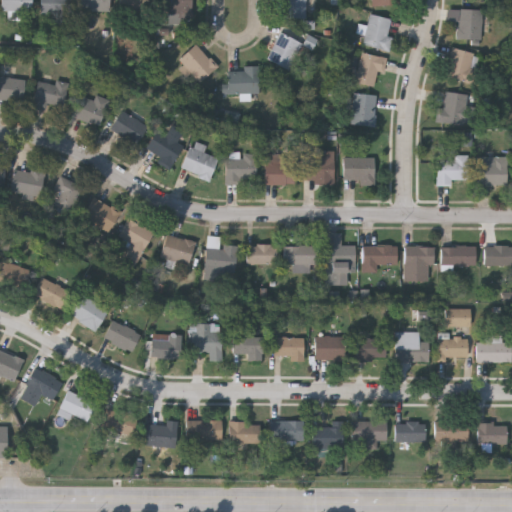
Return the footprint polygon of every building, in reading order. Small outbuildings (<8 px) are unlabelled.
[(0,9),(0,0),(31,0),(31,9),(0,9)] [(40,12),(40,0),(73,0),(73,12),(40,12)] [(108,0),(108,10),(79,10),(79,0),(108,0)] [(119,0),(149,0),(149,9),(119,9),(119,0)] [(162,22),(162,0),(191,0),(191,22),(162,22)] [(282,17),(282,0),(305,0),(305,17),(282,17)] [(373,0),(373,8),(401,8),(400,0),(373,0)] [(481,8),(481,38),(457,38),(457,8),(481,8)] [(387,34),(392,35),(389,50),(362,43),(369,13),(391,18),(387,34)] [(266,58),(279,31),(301,42),(289,69),(266,58)] [(178,58),(195,43),(216,65),(198,81),(178,58)] [(472,80),(448,80),(448,50),(472,50),(472,80)] [(384,72),(376,70),(373,85),(350,80),(352,67),(357,68),(361,51),(387,56),(384,72)] [(23,78),(23,99),(0,97),(0,67),(15,67),(14,78),(23,78)] [(226,67),(258,67),(258,92),(226,92),(226,67)] [(62,109),(32,103),(37,78),(67,84),(62,109)] [(438,120),(442,90),(469,94),(468,104),(473,105),(470,124),(438,120)] [(95,94),(109,99),(100,125),(71,115),(78,93),(94,99),(95,94)] [(375,124),(352,124),(352,93),(375,93),(375,124)] [(110,127),(120,109),(147,124),(137,142),(110,127)] [(171,166),(144,151),(156,128),(166,133),(170,125),(181,131),(176,141),(182,145),(171,166)] [(202,151),(218,157),(209,179),(181,168),(192,141),(204,145),(202,151)] [(333,149),(333,182),(302,182),(302,149),(333,149)] [(226,157),(242,157),(242,153),(256,153),(256,181),(226,181),(226,157)] [(294,183),(265,183),(265,153),(294,153),(294,183)] [(343,178),(343,155),(373,155),(373,183),(354,183),(354,178),(343,178)] [(477,184),(477,155),(506,155),(506,184),(477,184)] [(436,182),(436,158),(466,158),(466,182),(436,182)] [(44,171),(39,196),(9,190),(14,166),(44,171)] [(60,192),(52,188),(60,174),(82,185),(68,211),(54,203),(60,192)] [(119,212),(106,232),(81,215),(94,196),(119,212)] [(118,235),(128,217),(153,230),(134,265),(122,258),(131,242),(118,235)] [(161,257),(165,234),(194,239),(190,262),(161,257)] [(236,244),(235,271),(204,270),(204,246),(222,247),(222,244),(236,244)] [(276,244),(276,262),(246,262),(246,244),(276,244)] [(396,263),(376,263),(376,271),(362,271),(362,244),(396,244),(396,263)] [(283,263),(283,245),(317,245),(317,263),(283,263)] [(326,245),(354,245),(354,271),(347,271),(347,283),(326,283),(326,245)] [(403,281),(403,245),(433,245),(433,264),(427,264),(427,281),(403,281)] [(511,245),(511,264),(483,264),(483,245),(511,245)] [(474,246),(474,264),(440,264),(440,246),(474,246)] [(0,281),(0,262),(18,262),(18,281),(0,281)] [(32,293),(42,276),(69,291),(59,308),(32,293)] [(94,330),(68,313),(82,293),(107,310),(94,330)] [(469,307),(469,324),(445,324),(445,307),(469,307)] [(140,333),(130,351),(102,337),(112,319),(140,333)] [(221,359),(209,359),(209,350),(194,350),(194,322),(221,322),(221,359)] [(419,330),(419,340),(428,340),(428,360),(394,360),(394,330),(419,330)] [(181,332),(181,356),(151,356),(151,332),(181,332)] [(345,334),(345,357),(314,357),(314,334),(345,334)] [(262,335),(262,359),(247,359),(247,352),(232,352),(232,335),(262,335)] [(303,336),(303,355),(273,355),(273,336),(303,336)] [(383,359),(356,359),(356,336),(383,336),(383,359)] [(436,359),(436,336),(465,336),(465,359),(436,359)] [(475,360),(475,340),(511,340),(511,360),(475,360)] [(13,380),(0,374),(0,348),(23,359),(13,380)] [(52,399),(24,384),(34,366),(62,380),(52,399)] [(56,412),(67,389),(94,402),(86,419),(72,412),(69,419),(56,412)] [(100,427),(107,406),(137,416),(130,436),(100,427)] [(221,418),(221,439),(184,439),(184,418),(221,418)] [(176,419),(176,445),(145,445),(145,423),(165,423),(165,419),(176,419)] [(269,439),(269,419),(302,419),(302,439),(269,439)] [(228,441),(228,420),(258,420),(258,441),(228,441)] [(342,447),(311,447),(311,425),(330,425),(330,420),(342,420),(342,447)] [(385,439),(351,439),(351,420),(385,420),(385,439)] [(424,440),(394,440),(394,420),(424,420),(424,440)] [(467,440),(433,440),(433,420),(467,420),(467,440)] [(476,442),(476,422),(506,423),(505,443),(476,442)]
